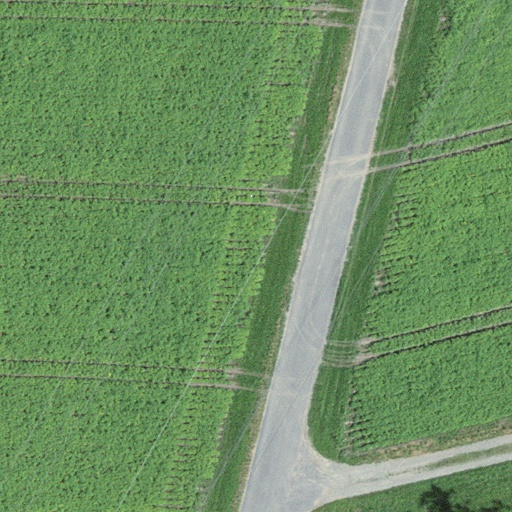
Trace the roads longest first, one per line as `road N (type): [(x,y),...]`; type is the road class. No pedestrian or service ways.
road 1 (unclassified): [(385,0),(261,511)]
road 2 (track): [(511,446),(263,504)]
